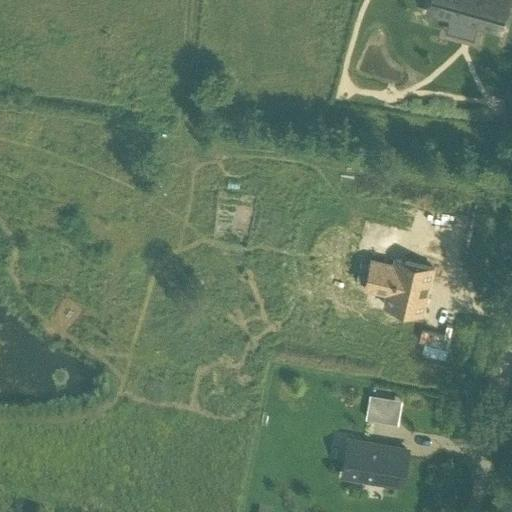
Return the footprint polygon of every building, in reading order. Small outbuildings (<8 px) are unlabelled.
[(432,0),(429,11),(449,17),(478,25),(497,30),(505,0),(432,0)] [(371,218),(366,242),(395,248),(400,224),(371,218)] [(372,261),(366,290),(385,294),(382,306),(420,314),(430,267),(404,262),(392,259),(391,265),(372,261)] [(370,395),(366,418),(378,420),(382,397),(370,395)] [(400,485),(406,450),(350,440),(344,475),(400,485)] [(501,498),(499,507),(510,510),(511,500),(501,498)]
